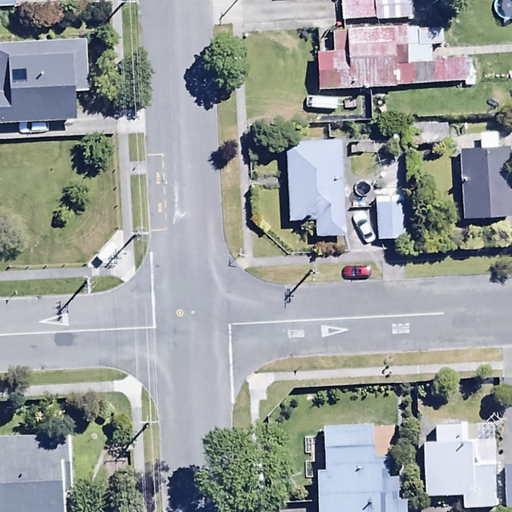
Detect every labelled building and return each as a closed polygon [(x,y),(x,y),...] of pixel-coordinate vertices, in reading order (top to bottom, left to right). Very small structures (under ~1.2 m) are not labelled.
[(0,0),(0,9),(14,9),(13,0),(0,0)] [(396,0),(340,0),(341,24),(398,22),(396,0)] [(316,57),(319,92),(463,86),(462,62),(431,63),(429,29),(331,34),(332,56),(316,57)] [(90,94),(89,44),(0,46),(0,124),(74,123),(74,94),(90,94)] [(447,125),(391,130),(392,148),(448,143),(447,125)] [(478,152),(460,153),(462,223),(511,221),(509,150),(497,150),(496,135),(478,136),(478,152)] [(314,239),(346,239),(343,142),(287,142),(287,222),(314,222),(314,239)] [(408,199),(374,200),(376,244),(409,242),(408,199)] [(433,448),(423,448),(423,500),(461,500),(461,511),(495,511),(495,444),(475,444),(475,429),(433,429),(433,448)] [(324,474),(316,474),(317,511),(403,511),(403,504),(396,504),(395,479),(388,479),(387,460),(375,460),(374,430),(323,432),(324,474)] [(72,440),(0,441),(0,511),(64,511),(65,502),(74,502),(72,440)]
